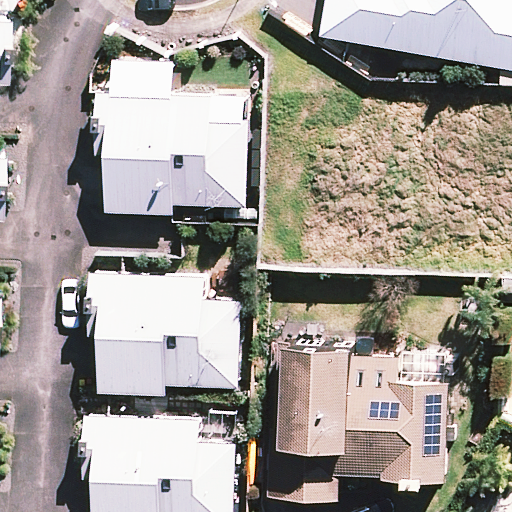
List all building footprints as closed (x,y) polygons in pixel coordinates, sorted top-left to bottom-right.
[(511,0),(326,0),(320,38),(511,70),(511,0)] [(174,205),(245,208),(248,121),(211,120),(212,97),(98,93),(95,155),(107,156),(105,212),(173,215),(174,205)] [(166,386),(238,388),(241,302),(204,301),(205,278),(122,274),(90,273),(88,336),(100,337),(97,393),(110,394),(166,396),(166,386)] [(380,480),(444,482),(448,384),(397,382),(398,359),(350,357),(350,351),(281,349),(279,429),(269,429),(267,498),(338,501),(339,475),(380,477),(380,480)] [(232,511),(235,445),(198,444),(199,421),(109,417),(85,416),(82,479),(94,480),(92,511),(232,511)]
